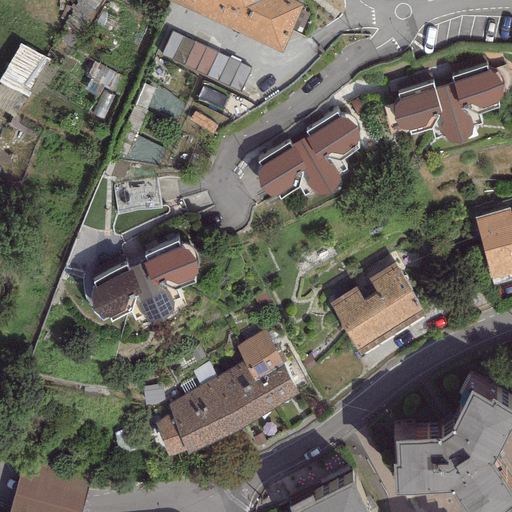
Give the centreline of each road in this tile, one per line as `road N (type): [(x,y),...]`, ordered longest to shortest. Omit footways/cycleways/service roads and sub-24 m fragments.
road 1 (unclassified): [(511,318),(409,368),(222,503)]
road 2 (tertiary): [(222,503),(80,504),(0,479)]
road 3 (residential): [(351,0),(393,29),(479,0)]
